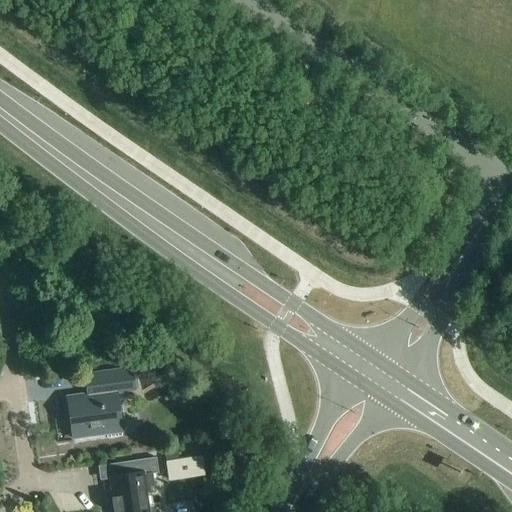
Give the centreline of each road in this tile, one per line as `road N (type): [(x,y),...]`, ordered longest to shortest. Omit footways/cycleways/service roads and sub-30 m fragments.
road 1 (unclassified): [(241,0),(508,180)]
road 2 (primary): [(361,371),(293,303),(173,243)]
road 3 (primary): [(173,243),(234,298),(361,371)]
road 4 (primary): [(173,243),(64,170),(0,115)]
road 5 (residential): [(0,286),(23,479)]
road 6 (tertiary): [(288,511),(396,393)]
road 7 (tertiary): [(361,371),(324,422),(288,511)]
road 8 (unclassified): [(461,259),(438,274),(361,371)]
road 9 (unclassified): [(396,393),(456,287),(461,259)]
road 10 (primary): [(511,471),(396,393)]
